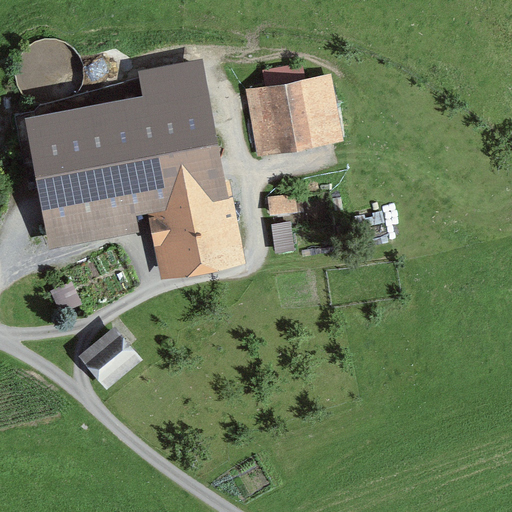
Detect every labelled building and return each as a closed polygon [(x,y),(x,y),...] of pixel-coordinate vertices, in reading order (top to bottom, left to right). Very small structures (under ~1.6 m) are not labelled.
[(194,63),(148,71),(155,106),(37,128),(57,235),(92,229),(88,206),(158,193),(172,265),(230,254),(226,230),(240,227),(238,218),(234,219),(231,205),(221,207),(194,63)] [(330,79),(250,93),(260,151),(340,136),(330,79)] [(291,195),(271,198),(273,212),(293,209),(291,195)] [(276,221),(275,248),(293,248),(294,221),(276,221)] [(59,287),(65,306),(78,301),(72,283),(59,287)] [(114,338),(92,356),(108,374),(129,356),(114,338)]
